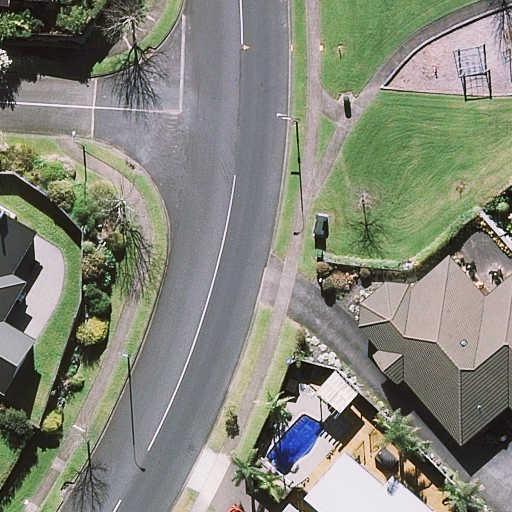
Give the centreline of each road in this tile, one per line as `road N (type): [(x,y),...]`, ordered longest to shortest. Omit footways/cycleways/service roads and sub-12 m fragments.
road 1 (residential): [(239,116),(205,319),(113,511)]
road 2 (residential): [(0,100),(239,116)]
